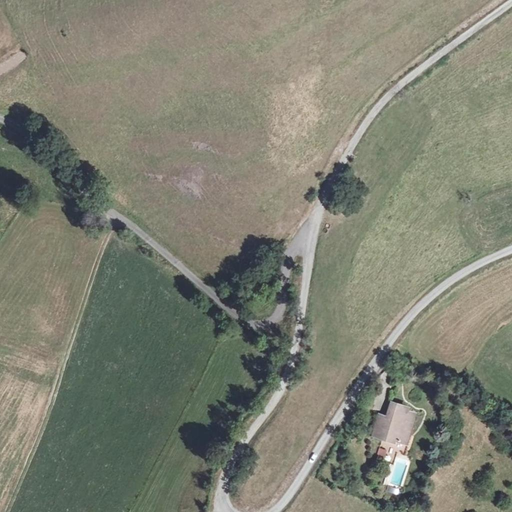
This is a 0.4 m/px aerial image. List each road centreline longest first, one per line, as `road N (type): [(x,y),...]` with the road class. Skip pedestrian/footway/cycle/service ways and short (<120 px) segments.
road 1 (unclassified): [(0,106),(20,113),(113,206),(254,324),(279,311),(284,267),(309,233)]
road 2 (unclassified): [(272,511),(359,378),(416,311),(452,278),(511,250)]
road 3 (unclassified): [(309,233),(298,342),(223,491),(223,511)]
